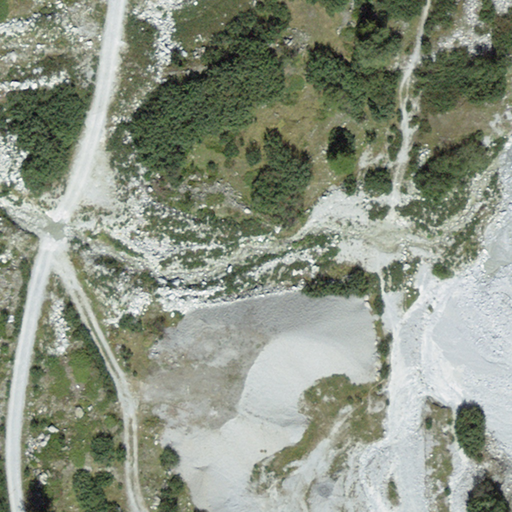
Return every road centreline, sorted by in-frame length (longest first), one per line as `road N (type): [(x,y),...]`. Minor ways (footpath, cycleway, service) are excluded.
road 1 (track): [(18,511),(8,485),(12,322),(92,60),(102,0)]
road 2 (track): [(414,511),(393,363),(392,219),(399,96),(434,0)]
road 3 (track): [(39,233),(101,346),(120,399),(136,511)]
